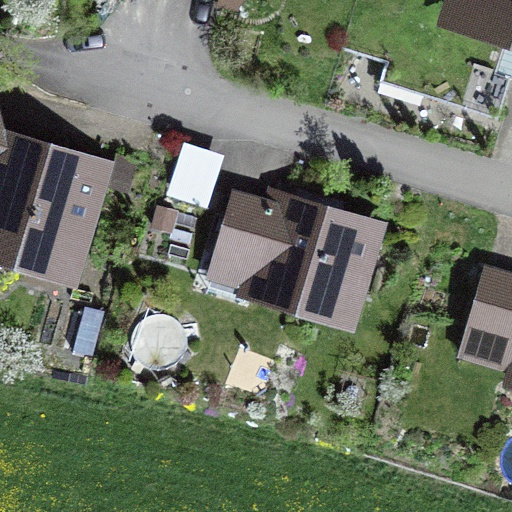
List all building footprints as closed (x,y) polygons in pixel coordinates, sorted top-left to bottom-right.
[(246,0),(219,0),(219,4),(243,11),(246,0)] [(511,36),(511,0),(458,0),(453,18),(511,36)] [(0,137),(0,235),(18,241),(15,251),(70,267),(97,177),(48,163),(51,153),(0,137)] [(186,137),(167,190),(207,205),(226,151),(186,137)] [(272,207),(234,196),(211,272),(350,313),(375,229),(275,199),(272,207)] [(511,278),(486,270),(460,356),(511,371),(511,278)]
